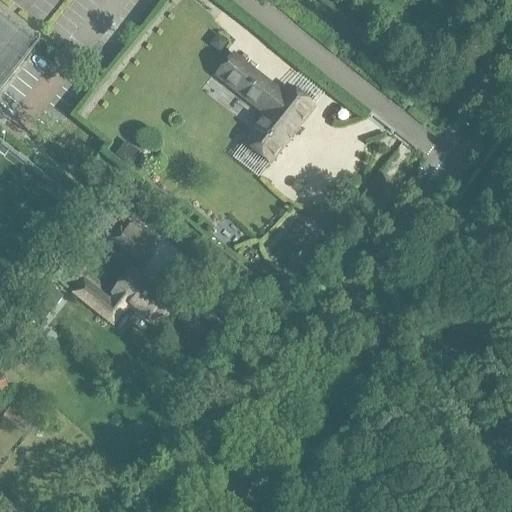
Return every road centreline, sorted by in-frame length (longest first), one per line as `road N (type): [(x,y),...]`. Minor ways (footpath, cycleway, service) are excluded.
road 1 (tertiary): [(211,511),(453,165)]
road 2 (unclassified): [(453,165),(243,0)]
